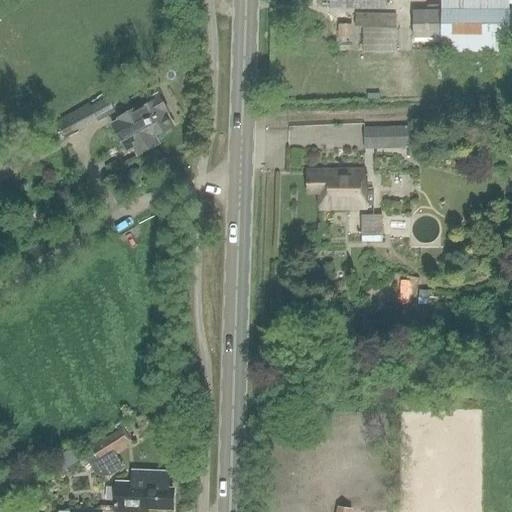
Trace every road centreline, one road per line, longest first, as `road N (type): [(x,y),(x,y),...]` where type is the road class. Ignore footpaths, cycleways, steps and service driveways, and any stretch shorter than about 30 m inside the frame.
road 1 (primary): [(227,511),(244,0)]
road 2 (unclassified): [(200,166),(211,114),(213,0)]
